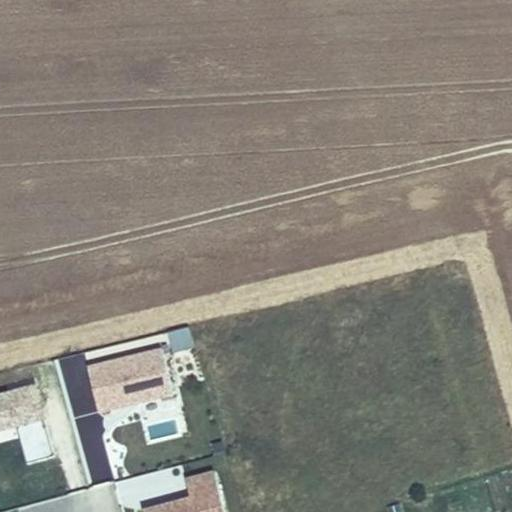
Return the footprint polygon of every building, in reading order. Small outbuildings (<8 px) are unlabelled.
[(100,416),(176,396),(162,346),(87,366),(100,416)] [(0,433),(19,430),(25,463),(52,459),(39,385),(0,391),(0,433)] [(65,402),(44,407),(56,456),(77,451),(65,402)] [(59,456),(64,491),(85,489),(81,453),(59,456)] [(226,511),(217,469),(183,476),(182,469),(116,483),(121,510),(143,505),(144,511),(226,511)]
